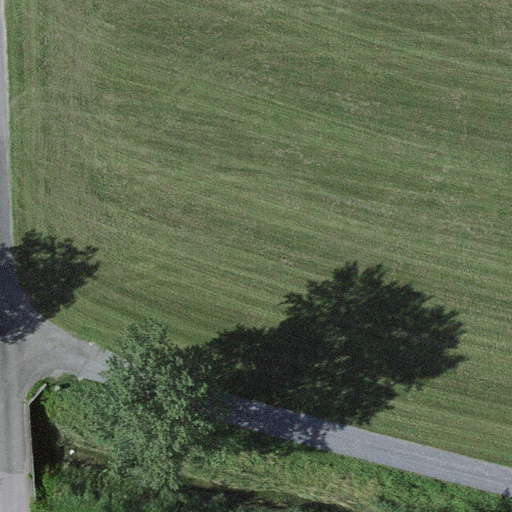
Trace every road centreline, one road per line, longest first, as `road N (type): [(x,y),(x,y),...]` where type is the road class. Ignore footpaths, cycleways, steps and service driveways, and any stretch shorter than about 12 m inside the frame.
road 1 (track): [(6,343),(229,420),(511,490)]
road 2 (track): [(12,511),(0,289)]
